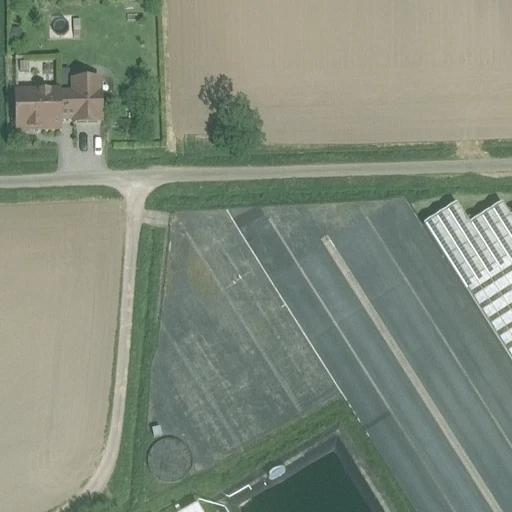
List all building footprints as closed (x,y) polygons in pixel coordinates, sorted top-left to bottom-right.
[(98,55),(98,18),(80,18),(80,55),(98,55)] [(98,83),(73,84),(74,97),(59,97),(59,94),(39,94),(39,95),(18,96),(18,95),(16,95),(17,133),(19,132),(19,131),(39,130),(39,132),(60,132),(60,122),(74,122),(74,126),(99,125),(99,121),(101,121),(100,96),(99,97),(98,83)] [(511,217),(510,219),(501,205),(469,226),(456,206),(423,227),(511,367),(511,217)] [(319,459),(331,449),(323,439),(311,449),(319,459)] [(155,446),(155,475),(179,476),(179,461),(178,461),(178,446),(155,446)]
